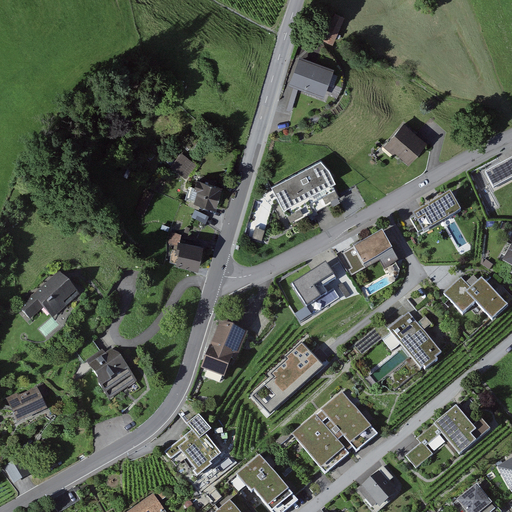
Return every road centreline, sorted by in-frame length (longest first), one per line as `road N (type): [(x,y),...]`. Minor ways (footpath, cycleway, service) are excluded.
road 1 (tertiary): [(7,511),(154,425),(186,375),(216,275)]
road 2 (residential): [(511,138),(257,272),(216,275)]
road 3 (tertiary): [(216,275),(297,0)]
road 4 (residential): [(511,340),(308,511)]
